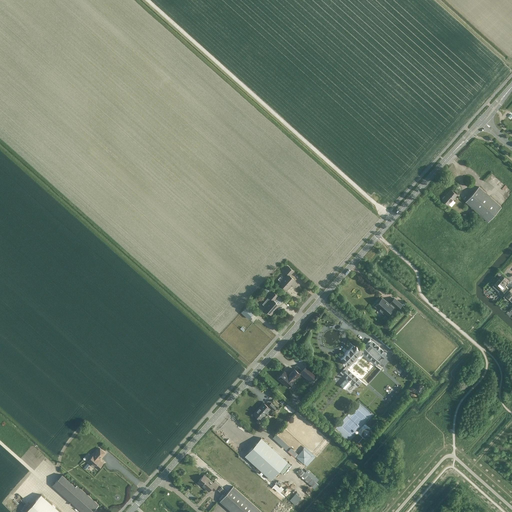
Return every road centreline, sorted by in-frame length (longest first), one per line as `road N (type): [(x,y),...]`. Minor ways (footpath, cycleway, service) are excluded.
road 1 (tertiary): [(130,511),(482,121)]
road 2 (unknown): [(375,237),(387,252),(379,264),(471,349),(424,416),(444,445),(511,498)]
road 3 (track): [(392,219),(147,0)]
